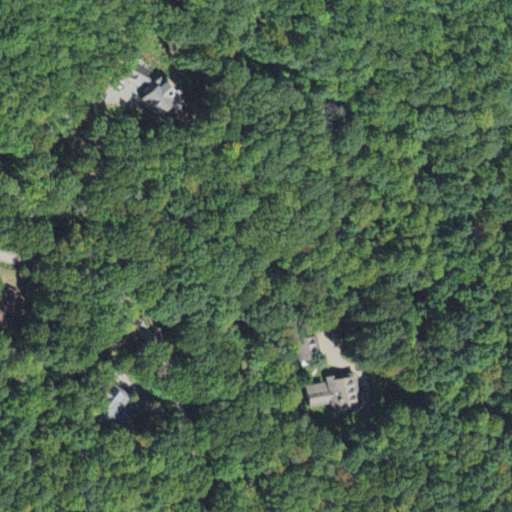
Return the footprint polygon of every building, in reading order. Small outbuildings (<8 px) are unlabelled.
[(168,99),(161,86),(165,83),(161,75),(151,81),(139,61),(121,72),(133,91),(131,92),(144,113),(168,99)] [(0,322),(20,300),(6,288),(0,294),(0,322)] [(302,361),(321,358),(317,336),(299,338),(302,361)] [(324,376),(324,382),(303,385),(305,406),(327,403),(328,411),(354,408),(350,373),(324,376)] [(82,412),(103,427),(127,395),(105,379),(82,412)]
